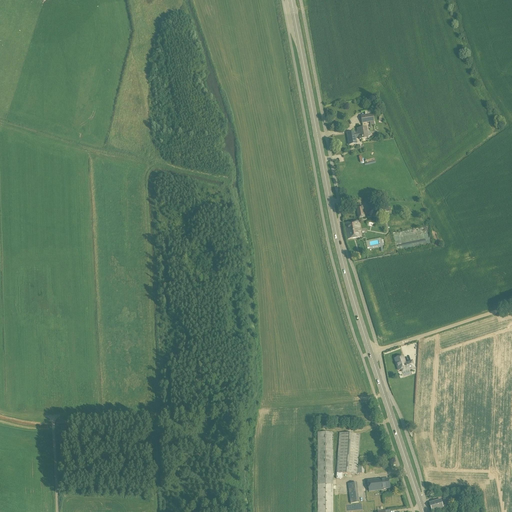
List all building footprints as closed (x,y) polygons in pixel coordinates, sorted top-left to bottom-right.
[(374,125),(373,114),(360,116),(361,124),(370,123),(370,125),(374,125)] [(357,133),(357,137),(359,137),(359,140),(368,138),(368,137),(370,137),(371,136),(370,133),(369,131),(367,132),(367,127),(360,128),(361,132),(358,132),(359,133),(357,133)] [(357,137),(357,133),(355,134),(355,132),(347,134),(349,145),(356,144),(355,137),(357,137)] [(358,219),(365,217),(363,206),(356,207),(358,219)] [(348,239),(360,237),(359,227),(360,227),(359,221),(345,223),(348,239)] [(405,363),(403,356),(395,359),(398,370),(401,369),(402,372),(414,368),(412,361),(405,363)] [(317,511),(332,511),(333,432),(317,432),(317,511)] [(357,475),(360,435),(339,433),(336,473),(337,473),(336,479),(342,479),(342,474),(357,475)] [(382,480),(381,479),(367,480),(369,491),(383,490),(383,489),(390,488),(388,479),(382,480)] [(350,504),(359,503),(356,483),(348,484),(350,504)] [(461,504),(461,495),(450,495),(450,503),(461,504)] [(442,505),(440,500),(429,503),(432,511),(443,508),(450,506),(449,503),(442,505)]
